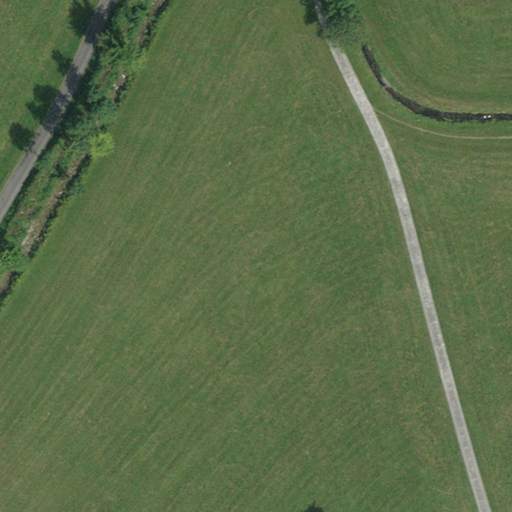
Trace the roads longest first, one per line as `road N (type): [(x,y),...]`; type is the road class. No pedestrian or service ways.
road 1 (track): [(321,0),(394,181),(484,511)]
road 2 (unclassified): [(0,212),(113,0)]
